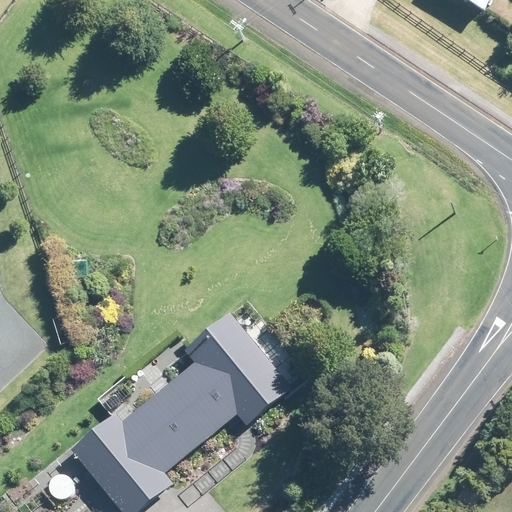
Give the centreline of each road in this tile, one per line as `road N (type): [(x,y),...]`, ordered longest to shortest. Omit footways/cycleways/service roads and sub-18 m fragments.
road 1 (unclassified): [(265,0),(511,161)]
road 2 (unclassified): [(511,327),(373,511)]
